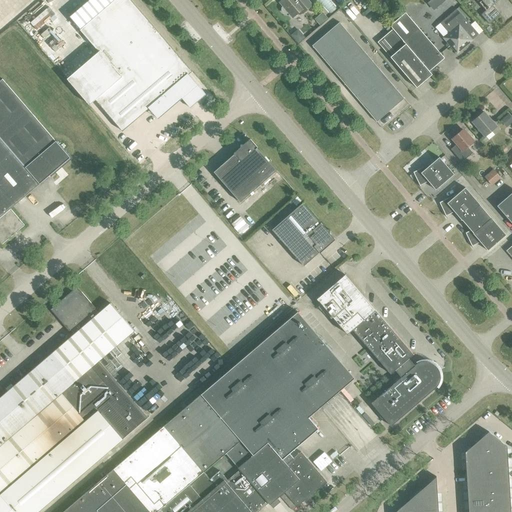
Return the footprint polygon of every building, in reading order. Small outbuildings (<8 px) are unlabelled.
[(197,85),(188,74),(191,72),(129,0),(114,0),(79,30),(98,52),(66,79),(88,105),(95,99),(122,131),(155,102),(164,113),(197,85)] [(282,0),(280,2),(283,7),(282,8),(282,10),(284,13),(286,13),(288,12),(293,17),(297,14),(298,15),(300,15),(312,5),(306,0),(282,0)] [(433,11),(441,3),(438,0),(431,0),(427,4),(433,11)] [(476,0),(479,3),(485,11),(481,15),(488,24),(499,14),(492,6),(498,0),(476,0)] [(440,23),(435,28),(443,38),(456,53),(472,40),(467,35),(467,34),(467,32),(467,31),(472,27),(456,9),(440,23)] [(322,13),(314,20),(319,25),(327,18),(322,13)] [(389,26),(392,29),(432,75),(438,70),(435,66),(444,58),(405,13),(389,26)] [(312,46),(376,122),(404,98),(339,22),(312,46)] [(297,29),(290,35),(298,44),(305,38),(297,29)] [(432,75),(392,29),(377,42),(416,88),(426,79),(427,79),(432,75)] [(24,225),(10,209),(70,157),(1,79),(0,79),(0,243),(1,244),(24,225)] [(472,122),(484,137),(496,127),(483,112),(472,122)] [(511,118),(508,114),(500,121),(506,128),(511,122),(511,118)] [(450,149),(461,162),(472,153),(467,147),(473,142),(462,130),(452,139),(456,144),(450,149)] [(257,147),(250,139),(243,145),(240,145),(240,148),(233,154),(234,154),(213,172),(240,202),(276,171),(256,148),(257,147)] [(419,186),(420,185),(428,181),(435,190),(453,174),(439,157),(430,165),(429,164),(413,172),(419,186)] [(496,173),(487,181),(491,186),(500,178),(496,173)] [(445,216),(446,216),(454,212),(461,220),(479,205),(465,187),(456,195),(455,195),(439,203),(445,216)] [(511,192),(496,206),(511,224),(511,192)] [(329,233),(329,230),(326,229),(320,223),(319,223),(302,203),(271,230),(303,266),(318,253),(319,253),(335,240),(329,233)] [(471,246),(472,246),(480,242),(487,251),(505,235),(491,218),(482,226),(481,225),(465,233),(471,246)] [(416,365),(414,366),(408,359),(413,355),(344,275),(316,299),(346,334),(352,329),(390,374),(395,370),(401,377),(371,403),(390,426),(436,387),(436,386),(437,386),(438,385),(438,384),(439,383),(439,382),(439,381),(440,379),(440,378),(440,376),(440,375),(439,374),(439,372),(439,371),(438,370),(437,369),(436,368),(436,367),(435,366),(433,365),(432,364),(431,363),(430,363),(429,362),(427,362),(426,362),(425,362),(423,362),(422,362),(421,362),(419,363),(418,363),(417,364),(416,365)] [(0,511),(32,511),(146,415),(99,360),(133,331),(110,303),(98,314),(94,309),(95,308),(76,287),(50,310),(68,331),(69,330),(73,335),(0,397),(0,511)] [(257,511),(268,503),(269,505),(284,492),(296,507),(326,481),(300,452),(293,458),(289,453),(318,429),(308,417),(354,378),(297,312),(200,394),(63,511),(257,511)] [(488,432),(464,452),(467,511),(510,511),(506,447),(488,432)] [(437,511),(436,477),(395,511),(437,511)]
